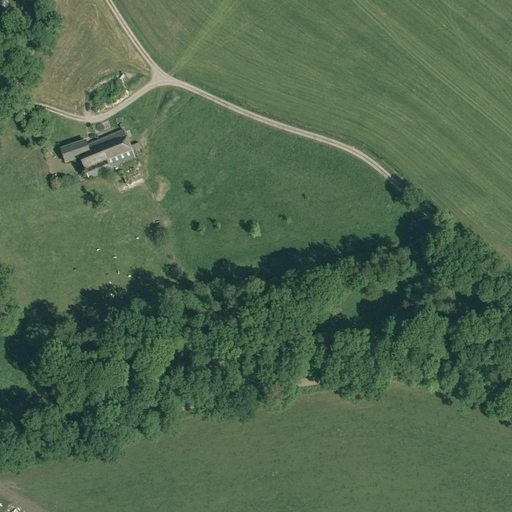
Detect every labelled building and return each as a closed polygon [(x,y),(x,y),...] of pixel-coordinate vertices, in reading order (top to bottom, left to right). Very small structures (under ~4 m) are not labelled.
[(126,73),(122,76),(127,85),(132,82),(126,73)] [(124,130),(87,145),(90,154),(81,157),(90,178),(110,170),(109,166),(134,156),(133,153),(141,148),(139,143),(130,146),(124,130)] [(87,145),(85,141),(61,149),(66,162),(81,157),(90,154),(87,145)] [(139,182),(136,170),(143,168),(141,158),(121,163),(122,168),(118,170),(123,187),(139,182)] [(123,189),(125,195),(142,191),(140,183),(128,186),(129,188),(123,189)]
